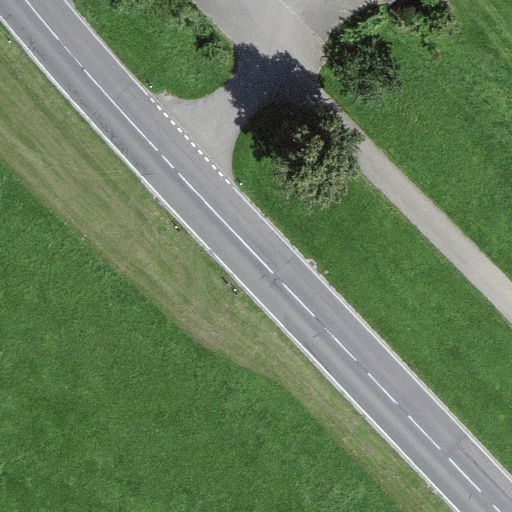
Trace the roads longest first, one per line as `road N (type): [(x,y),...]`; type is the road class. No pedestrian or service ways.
road 1 (secondary): [(28,0),(165,162),(493,511)]
road 2 (track): [(511,304),(279,65)]
road 3 (track): [(219,0),(279,65),(165,162)]
